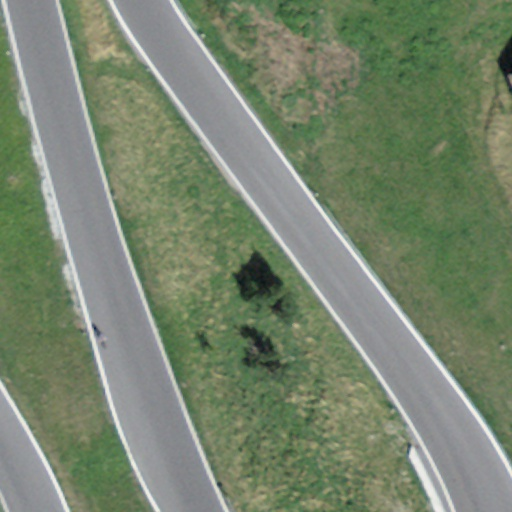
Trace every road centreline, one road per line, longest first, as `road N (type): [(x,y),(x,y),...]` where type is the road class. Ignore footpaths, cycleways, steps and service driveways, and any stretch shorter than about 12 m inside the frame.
road 1 (tertiary): [(490,511),(425,391),(142,0)]
road 2 (tertiary): [(32,0),(127,346),(194,511)]
